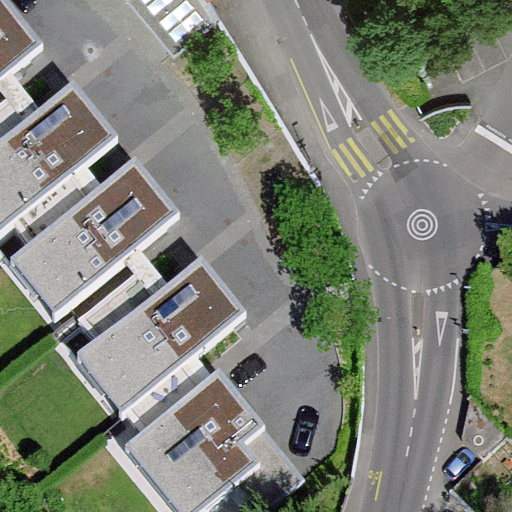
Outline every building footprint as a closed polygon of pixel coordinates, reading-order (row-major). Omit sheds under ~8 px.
[(0,2),(0,93),(44,58),(0,2)] [(75,97),(0,156),(0,248),(120,153),(75,97)] [(137,172),(12,271),(57,328),(182,228),(137,172)] [(203,270),(78,369),(124,426),(248,326),(203,270)] [(269,437),(221,380),(126,460),(170,511),(216,511),(261,475),(245,456),(269,437)]
